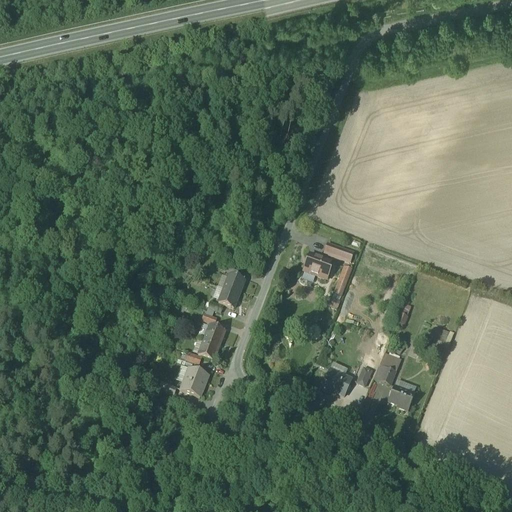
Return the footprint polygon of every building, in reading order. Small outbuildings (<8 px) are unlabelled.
[(328,244),(324,254),(349,263),(353,253),(328,244)] [(309,256),(303,272),(324,280),(324,279),(327,280),(329,273),(327,272),(330,263),(309,256)] [(227,265),(224,272),(237,277),(239,270),(227,265)] [(351,271),(344,268),(334,296),(341,298),(351,271)] [(229,276),(218,304),(233,310),(244,282),(229,276)] [(211,303),(208,309),(220,314),(223,308),(211,303)] [(404,306),(396,325),(403,328),(410,309),(404,306)] [(202,322),(214,326),(216,321),(204,316),(202,322)] [(210,327),(198,357),(213,363),(224,333),(210,327)] [(447,335),(434,330),(429,344),(442,349),(447,335)] [(186,361),(199,366),(201,360),(188,355),(186,361)] [(373,380),(390,387),(400,362),(384,356),(380,367),(379,367),(373,380)] [(188,370),(180,392),(200,399),(208,377),(188,370)] [(357,385),(364,388),(371,373),(363,370),(357,385)] [(330,392),(344,398),(352,382),(329,371),(322,388),(323,388),(321,392),(329,395),(330,392)] [(159,392),(173,398),(176,390),(162,384),(159,392)] [(396,408),(408,413),(414,396),(394,388),(388,404),(397,407),(396,408)]
